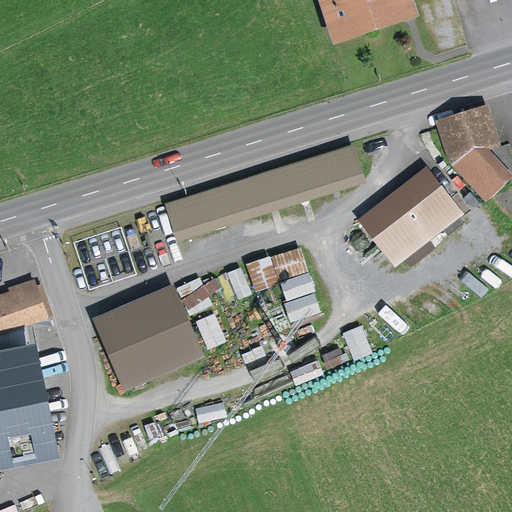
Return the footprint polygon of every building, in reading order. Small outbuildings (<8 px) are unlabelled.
[(402,9),(399,0),(331,0),(341,29),(402,9)] [(454,163),(486,199),(510,177),(480,145),(494,141),(485,113),(442,126),(454,163)] [(174,242),(363,187),(353,151),(164,206),(174,242)] [(395,262),(458,214),(426,173),(363,222),(395,262)] [(292,316),(322,308),(305,241),(248,256),(256,286),(282,279),(292,316)] [(51,316),(40,287),(0,300),(0,334),(15,329),(20,343),(49,333),(44,319),(51,316)] [(98,322),(125,385),(199,354),(171,291),(98,322)] [(0,462),(48,452),(28,354),(8,358),(6,346),(0,347),(0,462)]
